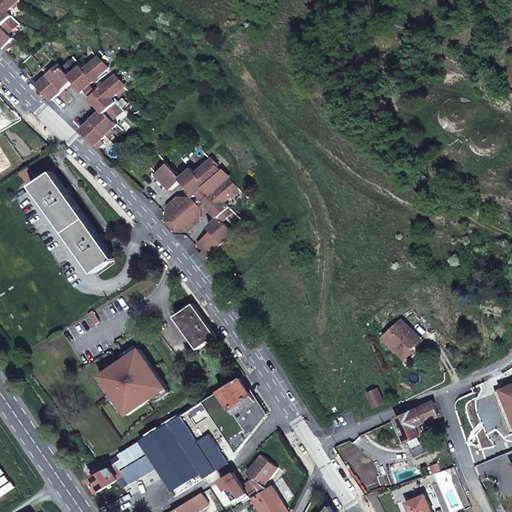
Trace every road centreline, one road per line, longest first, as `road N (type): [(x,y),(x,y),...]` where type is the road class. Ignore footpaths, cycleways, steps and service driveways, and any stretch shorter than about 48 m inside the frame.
road 1 (tertiary): [(59,124),(159,230),(313,447)]
road 2 (residential): [(313,447),(511,355)]
road 3 (primary): [(0,400),(79,511)]
